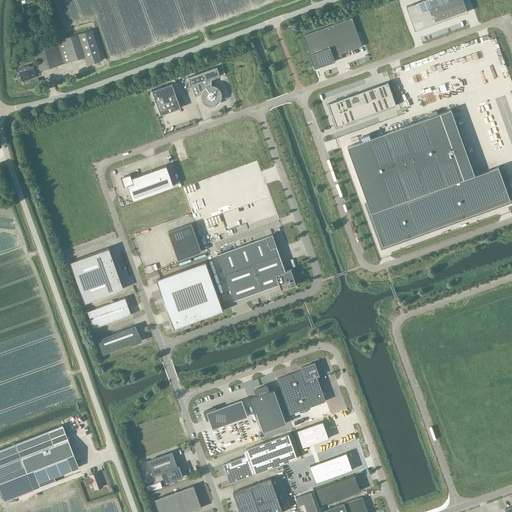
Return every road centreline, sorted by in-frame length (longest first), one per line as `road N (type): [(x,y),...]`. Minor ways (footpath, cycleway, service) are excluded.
road 1 (unclassified): [(134,511),(0,130)]
road 2 (unclassified): [(258,107),(99,169),(161,346)]
road 3 (unclassified): [(161,346),(318,284),(258,107)]
road 4 (unclassified): [(0,112),(331,0)]
road 5 (unclassified): [(511,219),(367,267),(299,92)]
road 6 (unclassified): [(179,397),(320,346),(333,350),(394,511)]
road 7 (unclassified): [(457,507),(395,329),(404,317),(511,277)]
road 8 (unclassified): [(511,42),(502,23),(492,23),(299,92)]
road 9 (unclassified): [(179,397),(220,511)]
